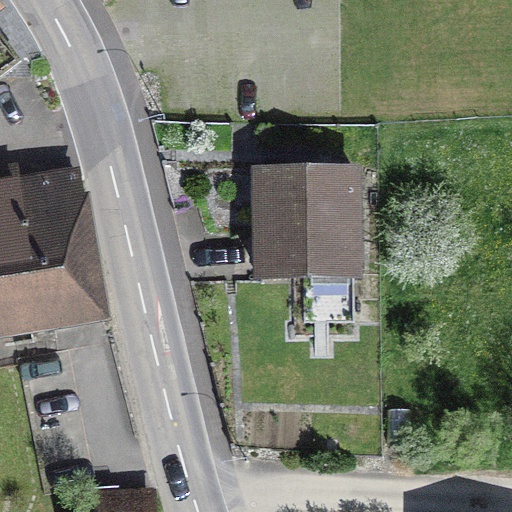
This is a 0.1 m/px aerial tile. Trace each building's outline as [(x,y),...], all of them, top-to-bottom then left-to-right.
[(0,81),(23,64),(0,33),(0,18),(5,14),(0,7),(0,81)] [(21,180),(18,165),(0,167),(0,347),(113,328),(91,196),(84,198),(79,170),(21,180)] [(360,167),(251,170),(254,287),(313,285),(313,297),(349,296),(348,284),(363,284),(360,167)] [(409,408),(388,409),(390,444),(411,444),(409,408)] [(76,492),(76,511),(157,511),(156,488),(76,492)]
